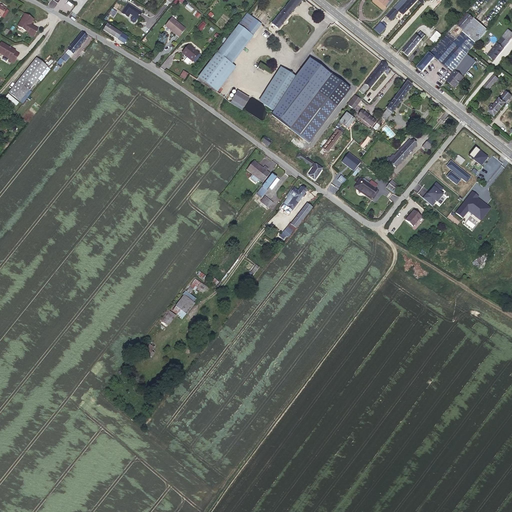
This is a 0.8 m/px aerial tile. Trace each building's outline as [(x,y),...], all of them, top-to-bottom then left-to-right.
[(303,1),(303,0),(291,0),(272,24),(278,29),(302,0),(303,1)] [(416,0),(402,0),(397,5),(386,17),(391,21),(397,13),(396,12),(398,10),(403,14),(416,0)] [(142,12),(128,4),(121,13),(128,17),(130,14),(137,19),(142,12)] [(445,36),(418,68),(423,72),(434,58),(439,62),(449,51),(455,56),(445,67),(452,73),(457,66),(456,65),(460,61),(461,61),(467,55),(467,54),(476,44),(462,32),(476,16),(470,12),(468,14),(450,35),(448,38),(445,36)] [(449,34),(450,35),(468,14),(467,13),(449,34)] [(30,24),(33,19),(24,14),(17,26),(29,33),(28,34),(33,37),(38,29),(32,26),(31,26),(30,24)] [(247,14),(238,25),(248,33),(244,39),(247,41),(248,42),(261,24),(247,14)] [(178,37),(185,29),(172,18),(166,25),(173,31),(172,32),(178,37)] [(380,22),(373,29),(379,34),(386,27),(380,22)] [(103,30),(114,37),(117,31),(107,25),(103,30)] [(248,33),(238,25),(234,31),(244,39),(248,33)] [(511,37),(511,32),(509,30),(487,55),(493,60),(509,42),(508,42),(511,37)] [(117,31),(114,37),(119,40),(122,34),(117,31)] [(244,39),(234,31),(217,53),(230,63),(247,41),(244,39)] [(425,35),(420,31),(416,35),(403,52),(408,56),(422,40),(421,40),(425,35)] [(70,57),(72,54),(73,54),(75,51),(87,37),(82,32),(70,47),(65,53),(70,57)] [(122,34),(119,40),(124,43),(128,38),(122,34)] [(9,48),(1,43),(0,44),(0,54),(10,60),(9,61),(14,64),(19,55),(14,53),(15,52),(10,49),(8,48),(9,48)] [(199,54),(189,45),(182,53),(192,61),(199,54)] [(449,51),(439,62),(445,67),(455,56),(449,51)] [(230,63),(217,53),(197,80),(217,92),(236,68),(230,63)] [(473,60),(467,56),(455,71),(455,70),(447,81),(455,88),(464,77),(461,75),(473,60)] [(47,67),(36,58),(9,93),(20,101),(47,67)] [(383,62),(382,62),(359,91),(364,95),(387,67),(388,66),(383,62)] [(277,106),(295,78),(286,71),(265,105),(274,111),(277,106)] [(494,76),(484,87),(488,91),(498,79),(494,76)] [(306,84),(295,78),(277,106),(288,113),(306,84)] [(386,121),(412,86),(407,82),(381,117),(386,121)] [(285,125),(309,143),(337,107),(313,89),(285,125)] [(249,99),(237,92),(232,100),(244,107),(249,99)] [(506,92),(500,100),(505,104),(511,96),(506,92)] [(361,100),(355,96),(348,105),(353,108),(357,103),(358,104),(361,100)] [(505,104),(500,100),(500,99),(494,106),(492,104),(489,108),(491,110),(489,113),(494,117),(505,104)] [(372,127),(376,121),(362,111),(358,116),(372,127)] [(339,122),(341,123),(348,129),(354,119),(346,113),(339,122)] [(337,130),(342,133),(344,131),(340,127),(340,126),(339,125),(341,123),(339,122),(335,128),(337,130)] [(327,152),(342,133),(337,130),(327,142),(323,148),(327,152)] [(354,140),(346,149),(352,154),(359,145),(354,140)] [(392,160),(390,163),(396,168),(417,145),(411,140),(392,160)] [(431,145),(426,142),(422,147),(427,151),(431,145)] [(481,165),(482,164),(484,161),(487,157),(475,147),(469,156),(481,165)] [(353,171),(360,161),(348,152),(341,161),(353,171)] [(314,164),(304,156),(301,160),(310,166),(311,164),(313,166),(314,164)] [(464,160),(459,156),(455,160),(461,165),(464,160)] [(263,182),(270,174),(266,171),(268,168),(265,166),(263,168),(254,161),(247,170),(263,182)] [(322,169),(314,164),(313,166),(312,167),(314,168),(308,176),(314,180),(322,169)] [(269,188),(276,178),(272,174),(258,193),(262,196),(267,190),(269,188)] [(346,180),(340,176),(337,180),(343,184),(346,180)] [(279,180),(276,178),(269,188),(272,190),(279,180)] [(377,190),(360,179),(355,187),(371,198),(377,190)] [(389,184),(395,189),(397,186),(391,181),(389,184)] [(427,194),(423,199),(432,206),(436,202),(443,195),(440,192),(443,189),(436,183),(433,187),(433,188),(430,192),(427,195),(427,194)] [(392,192),(395,189),(389,184),(386,187),(392,192)] [(305,193),(307,190),(301,187),(298,191),(294,188),(290,194),(283,204),(292,210),(303,196),(304,197),(306,194),(305,193)] [(472,192),(456,213),(462,218),(465,214),(464,214),(467,210),(475,217),(480,221),(484,216),(490,209),(479,200),(478,201),(476,200),(478,197),(472,192)] [(269,208),(273,203),(265,196),(260,202),(269,208)] [(291,224),(296,228),(312,207),(307,203),(291,224)] [(421,217),(414,210),(405,220),(413,226),(421,217)] [(511,257),(511,254),(492,240),(477,262),(483,266),(492,254),(507,264),(511,257)] [(193,293),(195,287),(205,292),(208,285),(194,279),(188,290),(193,293)] [(184,295),(175,306),(187,314),(195,303),(184,295)]
